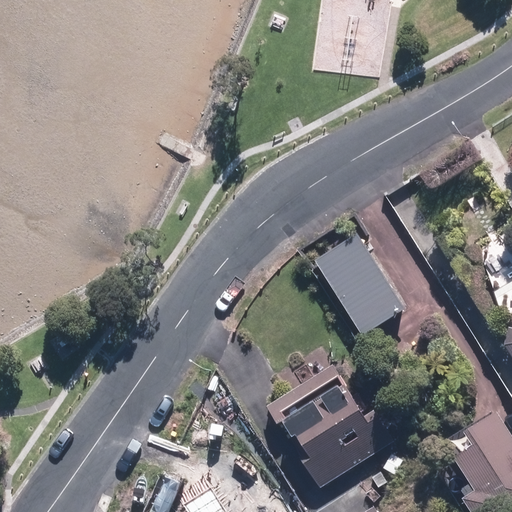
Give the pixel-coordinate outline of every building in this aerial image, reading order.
[(364,233),(321,259),(368,335),(412,309),(364,233)] [(511,306),(511,307),(502,343),(511,358),(511,306)] [(320,487),(395,440),(375,407),(369,411),(357,392),(353,396),(333,364),(270,403),(295,443),(293,444),(320,487)] [(460,495),(470,511),(511,511),(511,437),(494,408),(462,429),(470,442),(452,454),(472,487),(460,495)] [(386,468),(396,479),(409,467),(399,456),(386,468)]
